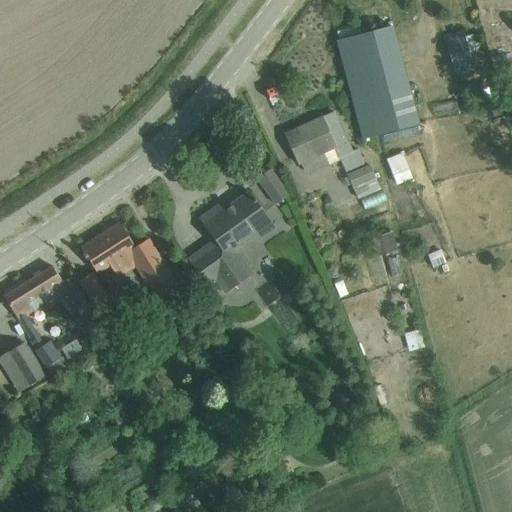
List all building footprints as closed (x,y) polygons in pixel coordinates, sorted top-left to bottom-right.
[(338,40),(363,139),(417,125),(392,26),(338,40)] [(471,56),(478,54),(475,42),(447,49),(453,75),(474,70),(471,56)] [(340,124),(336,114),(324,119),(323,118),(286,133),(299,164),(335,149),(344,172),(364,164),(358,149),(351,152),(339,124),(340,124)] [(407,170),(400,153),(388,158),(395,176),(407,170)] [(348,173),(358,196),(381,187),(371,164),(348,173)] [(292,196),(274,169),(261,179),(279,205),(292,196)] [(217,238),(211,242),(190,257),(209,284),(218,278),(227,291),(254,271),(240,251),(243,249),(240,244),(273,221),(252,192),(228,209),(225,204),(203,219),(217,238)] [(119,224),(79,248),(83,253),(81,254),(84,259),(85,258),(95,274),(108,266),(113,274),(131,263),(148,290),(169,278),(147,241),(134,249),(119,224)] [(388,235),(368,241),(373,259),(393,253),(388,235)] [(440,248),(427,253),(433,267),(446,261),(440,248)] [(3,295),(32,341),(37,351),(47,365),(51,372),(65,363),(52,341),(45,345),(40,336),(27,316),(34,312),(28,303),(61,283),(51,266),(3,295)] [(117,312),(93,273),(77,282),(102,322),(117,312)] [(344,295),(353,291),(347,276),(337,280),(344,295)] [(245,316),(253,328),(274,313),(266,301),(245,316)] [(407,329),(412,349),(429,344),(424,325),(407,329)] [(79,335),(61,345),(69,359),(87,349),(79,335)] [(10,352),(31,386),(44,377),(23,343),(10,352)] [(111,412),(118,424),(142,409),(135,398),(111,412)] [(61,428),(70,444),(91,432),(82,415),(61,428)] [(203,511),(189,488),(170,500),(178,511),(203,511)]
